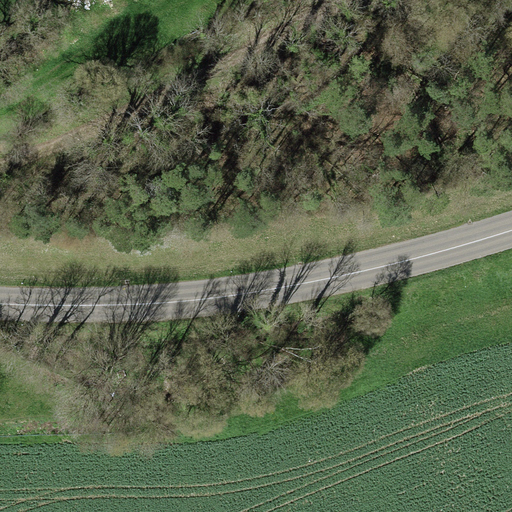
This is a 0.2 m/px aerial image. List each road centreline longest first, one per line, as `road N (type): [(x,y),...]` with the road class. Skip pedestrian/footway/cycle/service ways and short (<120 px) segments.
road 1 (secondary): [(511,234),(229,299),(0,306)]
road 2 (track): [(0,162),(335,0)]
